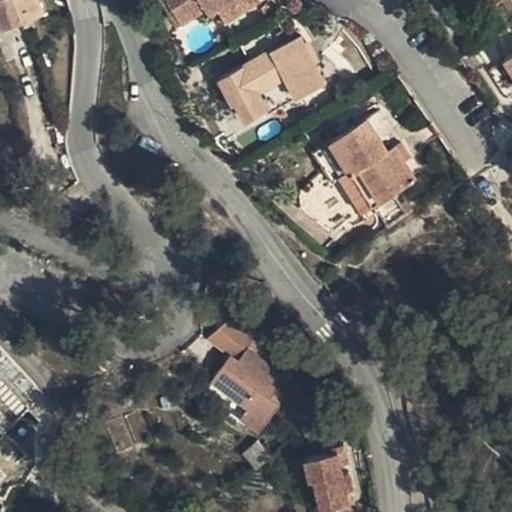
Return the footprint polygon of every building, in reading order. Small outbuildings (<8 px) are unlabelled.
[(0,0),(0,54),(37,39),(20,0),(0,0)] [(245,14),(249,12),(242,0),(177,0),(158,10),(174,45),(204,28),(207,35),(213,31),(245,14)] [(484,0),(485,0),(478,5),(485,16),(509,0),(484,0)] [(261,4),(249,12),(245,14),(250,27),(254,35),(261,25),(262,14),(265,12),(261,4)] [(250,27),(245,14),(213,31),(219,44),(250,27)] [(278,131),(325,105),(301,57),(216,98),(230,125),(236,122),(244,138),(275,124),(278,131)] [(511,66),(503,72),(511,86),(511,66)] [(396,169),(415,204),(421,201),(383,132),(369,139),(387,174),(396,169)] [(334,159),(371,228),(415,204),(396,169),(387,174),(369,139),(334,159)] [(359,234),(371,228),(334,159),(322,165),(359,234)] [(282,226),(317,258),(343,248),(317,203),(282,226)] [(235,313),(212,333),(233,353),(214,378),(248,404),(241,414),(266,432),(288,400),(280,394),(293,376),(254,346),(262,334),(235,313)] [(0,423),(5,428),(27,407),(18,397),(0,413),(0,423)] [(264,486),(256,471),(239,482),(247,496),(264,486)]
